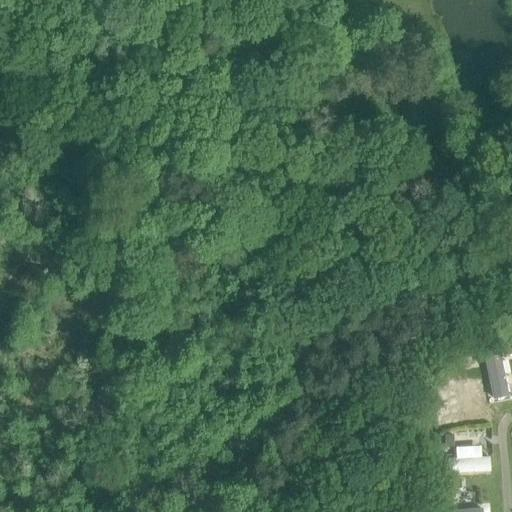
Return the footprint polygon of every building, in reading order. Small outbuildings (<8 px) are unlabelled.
[(500,353),(483,357),(494,399),(510,395),(500,353)] [(442,405),(482,396),(478,382),(438,390),(442,405)] [(441,425),(460,422),(458,409),(439,412),(441,425)] [(491,472),(491,450),(480,450),(479,430),(443,431),(443,473),(491,472)] [(461,481),(449,481),(449,490),(461,489),(461,481)]
